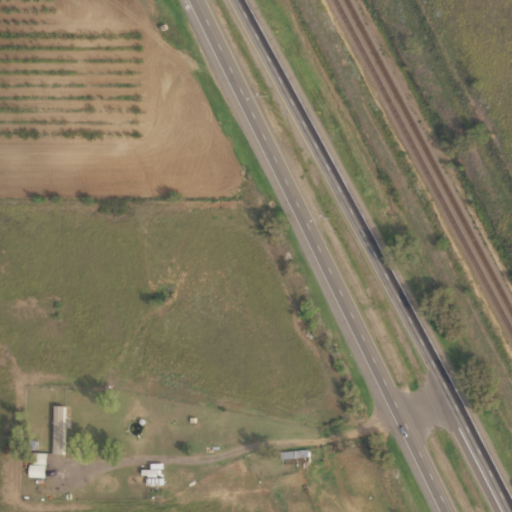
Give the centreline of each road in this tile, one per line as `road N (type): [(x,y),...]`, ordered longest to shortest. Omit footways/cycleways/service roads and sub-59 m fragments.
road 1 (trunk): [(200,0),(450,511)]
road 2 (trunk): [(511,491),(244,0)]
